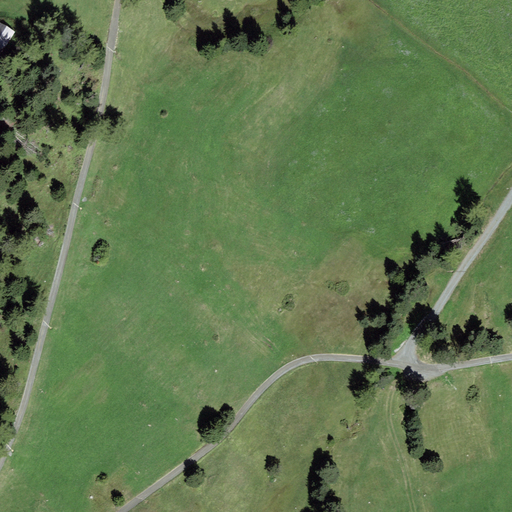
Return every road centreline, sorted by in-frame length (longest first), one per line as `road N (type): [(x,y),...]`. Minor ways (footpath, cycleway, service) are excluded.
road 1 (track): [(117,0),(105,84),(0,436)]
road 2 (track): [(119,511),(183,468),(274,377),(313,350),(511,360)]
road 3 (track): [(401,354),(511,196)]
